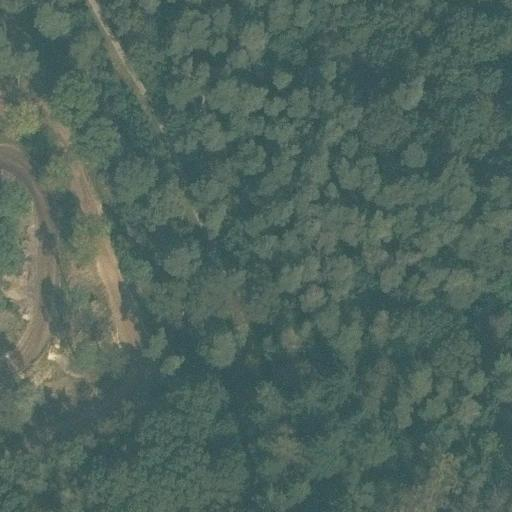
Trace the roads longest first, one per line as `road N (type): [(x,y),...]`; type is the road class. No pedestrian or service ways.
road 1 (track): [(85,0),(267,389)]
road 2 (track): [(320,378),(385,374),(511,319)]
road 3 (track): [(267,389),(307,511)]
